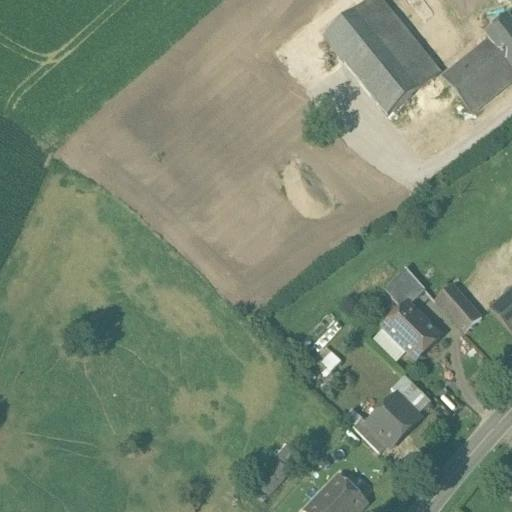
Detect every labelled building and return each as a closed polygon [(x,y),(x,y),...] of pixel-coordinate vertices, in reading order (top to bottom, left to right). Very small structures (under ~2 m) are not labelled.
[(382,0),(372,0),(361,9),(382,35),(392,27),(435,80),(444,73),(382,0)] [(382,35),(361,9),(324,39),(344,65),(382,35)] [(511,25),(508,20),(486,38),(488,42),(511,71),(511,25)] [(435,80),(392,27),(382,35),(344,65),(387,118),(435,80)] [(511,71),(488,42),(443,79),(473,116),(511,83),(511,71)] [(406,270),(384,292),(403,313),(409,307),(410,308),(425,293),(406,270)] [(482,320),(453,288),(435,303),(464,336),(482,320)] [(511,295),(493,311),(511,334),(511,295)] [(410,308),(409,307),(403,313),(385,331),(417,362),(440,339),(410,308)] [(327,377),(339,360),(322,349),(310,366),(327,377)] [(421,421),(397,398),(367,427),(388,448),(391,451),(421,421)] [(367,427),(362,422),(354,431),(380,456),(380,457),(388,448),(367,427)] [(278,464),(272,458),(250,483),(257,488),(256,488),(268,499),(290,474),(279,464),(278,464)] [(362,511),(369,506),(339,477),(305,511),(362,511)]
